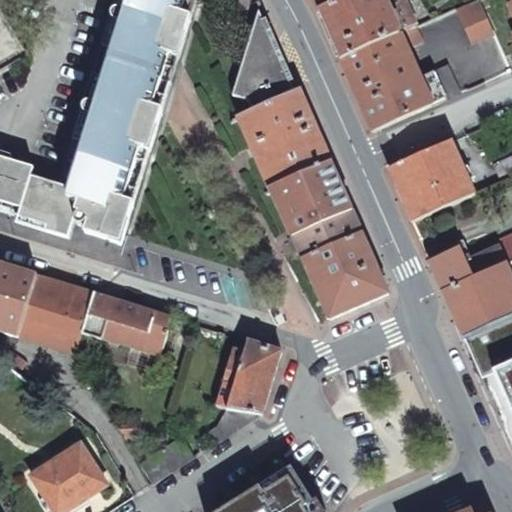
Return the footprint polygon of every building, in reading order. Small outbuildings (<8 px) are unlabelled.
[(113,0),(95,61),(155,80),(178,0),(113,0)] [(167,84),(193,0),(178,0),(155,80),(167,84)] [(312,0),(317,11),(340,0),(312,0)] [(340,0),(317,11),(339,61),(413,27),(401,0),(340,0)] [(493,32),(478,0),(473,0),(455,8),(471,43),(493,32)] [(247,102),(252,113),(296,91),(260,10),(256,13),(231,97),(247,102)] [(413,27),(339,61),(372,133),(459,93),(447,65),(419,77),(407,48),(420,42),(413,27)] [(95,61),(57,186),(39,180),(26,221),(55,229),(57,224),(68,228),(71,218),(83,222),(82,231),(106,239),(155,80),(95,61)] [(167,84),(155,80),(106,239),(119,243),(167,84)] [(252,113),(238,120),(270,190),(328,164),(296,91),(252,113)] [(474,194),(449,141),(388,169),(412,222),(474,194)] [(511,158),(489,168),(496,184),(511,177),(511,158)] [(0,212),(26,221),(39,180),(21,173),(3,168),(5,163),(0,160),(0,212)] [(328,164),(270,190),(291,238),(349,212),(328,164)] [(359,233),(349,212),(291,238),(301,260),(334,244),(331,238),(337,236),(340,242),(359,233)] [(66,233),(68,228),(57,224),(55,229),(66,233)] [(385,294),(359,233),(340,242),(337,236),(331,238),(334,244),(301,260),(328,319),(385,294)] [(507,262),(511,260),(511,241),(500,247),(507,262)] [(459,249),(429,261),(442,290),(507,262),(500,247),(464,261),(459,249)] [(511,317),(511,260),(507,262),(442,290),(463,339),(511,317)] [(0,332),(19,338),(39,277),(0,264),(0,332)] [(74,354),(81,332),(94,293),(39,277),(19,338),(74,354)] [(171,318),(141,309),(94,293),(81,332),(140,351),(159,358),(165,341),(164,340),(171,318)] [(511,317),(463,339),(481,379),(494,374),(511,414),(511,317)] [(210,345),(218,347),(223,334),(215,332),(210,345)] [(208,433),(213,443),(259,413),(280,352),(253,343),(246,341),(242,351),(231,348),(212,406),(225,410),(218,428),(208,433)] [(114,421),(125,440),(147,427),(135,408),(114,421)] [(151,484),(192,457),(181,437),(180,438),(139,464),(151,484)] [(30,471),(50,506),(101,474),(81,441),(30,471)] [(319,511),(290,467),(218,511),(319,511)] [(101,474),(50,506),(53,511),(57,511),(106,482),(101,474)]
